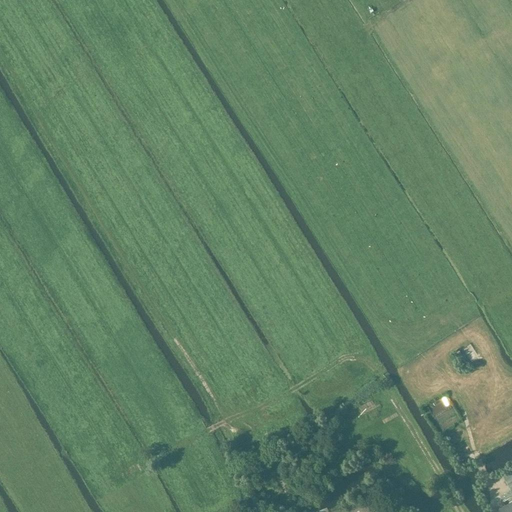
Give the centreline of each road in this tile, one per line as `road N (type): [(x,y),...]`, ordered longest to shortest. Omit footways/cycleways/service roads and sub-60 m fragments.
road 1 (track): [(476,458),(492,395),(484,352),(441,317),(387,321),(372,311),(175,0)]
road 2 (track): [(292,511),(259,445),(224,423),(0,52)]
road 3 (track): [(460,511),(369,358),(348,354),(146,464)]
road 4 (track): [(421,353),(456,392),(476,458)]
